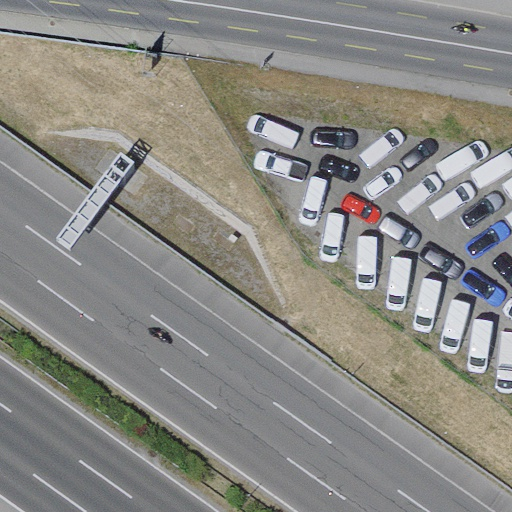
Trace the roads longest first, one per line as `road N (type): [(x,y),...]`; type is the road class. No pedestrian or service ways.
road 1 (motorway): [(400,511),(0,228)]
road 2 (secondary): [(164,0),(511,54)]
road 3 (motorway): [(0,427),(119,511)]
